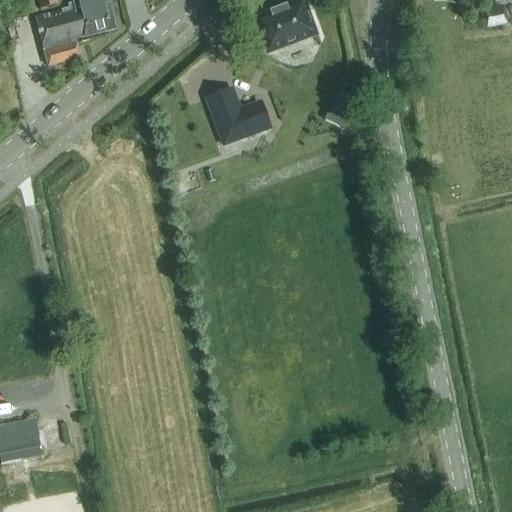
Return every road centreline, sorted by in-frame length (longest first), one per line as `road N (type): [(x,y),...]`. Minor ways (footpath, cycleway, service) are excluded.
road 1 (tertiary): [(458,511),(377,61),(380,0)]
road 2 (tertiary): [(0,164),(185,0)]
